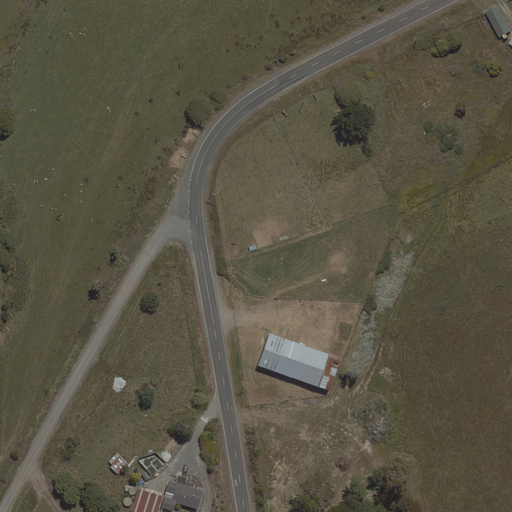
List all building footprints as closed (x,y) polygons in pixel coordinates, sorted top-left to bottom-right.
[(497,5),(484,11),(496,35),(509,29),(497,5)] [(342,354),(269,329),(257,362),(330,388),(342,354)] [(116,451),(106,463),(119,474),(129,461),(116,451)] [(154,454),(137,460),(151,475),(163,464),(154,454)] [(194,504),(201,485),(167,474),(159,500),(174,505),(176,499),(194,504)] [(153,491),(134,488),(131,507),(150,510),(153,491)]
